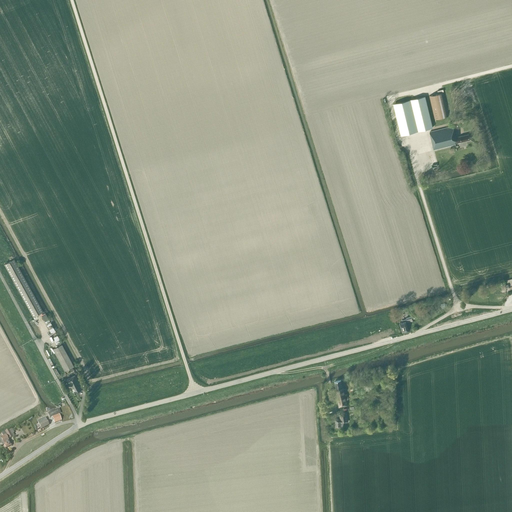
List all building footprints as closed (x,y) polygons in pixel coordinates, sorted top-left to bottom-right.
[(449,116),(443,92),(429,96),(434,119),(449,116)] [(401,135),(418,131),(431,127),(424,97),(410,100),(394,104),(401,135)] [(455,142),(469,139),(468,134),(457,136),(454,125),(429,131),(433,149),(455,143),(455,142)] [(33,317),(43,311),(14,259),(4,264),(33,317)] [(402,322),(399,322),(402,332),(408,331),(405,321),(407,321),(407,322),(412,321),(411,316),(406,317),(406,318),(401,320),(402,322)] [(73,366),(66,352),(62,344),(53,349),(64,371),(73,366)] [(71,387),(74,393),(81,389),(78,383),(79,383),(75,374),(66,379),(70,387),(71,387)] [(347,393),(344,394),(343,388),(342,388),(340,380),(334,381),(339,407),(347,405),(345,399),(348,399),(347,393)] [(49,412),(50,413),(47,414),(49,419),(58,415),(61,414),(59,409),(56,410),(53,412),(53,411),(49,412)] [(343,427),(343,423),(348,422),(346,413),(339,415),(340,419),(335,419),(335,427),(343,427)] [(55,418),(57,424),(64,421),(61,415),(55,418)] [(38,421),(37,422),(41,429),(49,425),(45,418),(42,419),(41,416),(36,419),(38,421)] [(5,435),(6,435),(9,439),(12,437),(11,435),(14,433),(12,429),(9,431),(8,430),(5,432),(5,431),(1,433),(3,436),(0,438),(0,437),(0,442),(1,442),(1,444),(3,443),(6,448),(11,445),(8,440),(5,435)]
